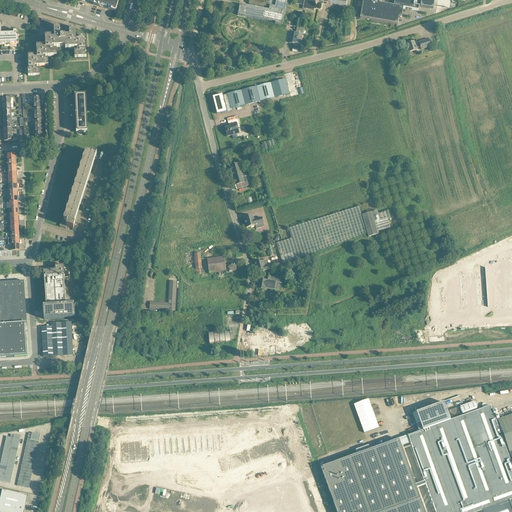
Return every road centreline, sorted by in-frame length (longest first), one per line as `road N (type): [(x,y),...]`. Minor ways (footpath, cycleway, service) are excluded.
road 1 (tertiary): [(162,41),(59,511)]
road 2 (tertiary): [(68,511),(177,49)]
road 3 (residential): [(97,511),(117,431),(278,418),(288,422),(322,511)]
road 4 (unclassified): [(199,87),(511,0)]
road 5 (residential): [(245,303),(251,272),(199,87)]
road 6 (unclassified): [(192,60),(180,88),(148,270)]
road 7 (unclassified): [(0,364),(35,356),(28,262)]
road 8 (residential): [(37,225),(75,237),(100,154)]
